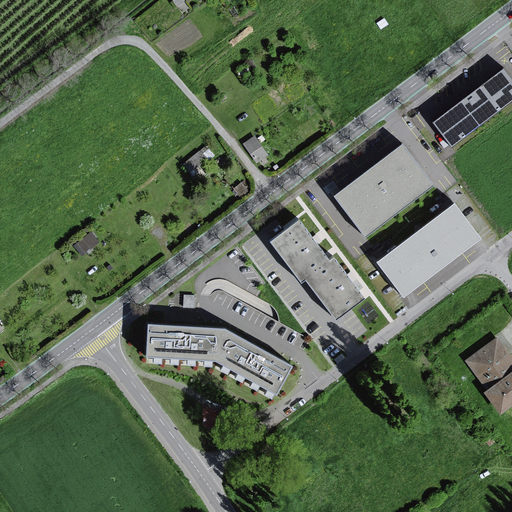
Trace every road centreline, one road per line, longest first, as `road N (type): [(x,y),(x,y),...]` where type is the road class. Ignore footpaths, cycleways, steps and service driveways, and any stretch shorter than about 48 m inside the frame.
road 1 (unclassified): [(0,124),(108,44),(129,40),(160,61),(271,194)]
road 2 (unclassified): [(490,255),(201,475)]
road 3 (secondary): [(271,194),(511,10)]
road 4 (secondary): [(92,329),(271,194)]
road 5 (unclassified): [(92,329),(201,475)]
